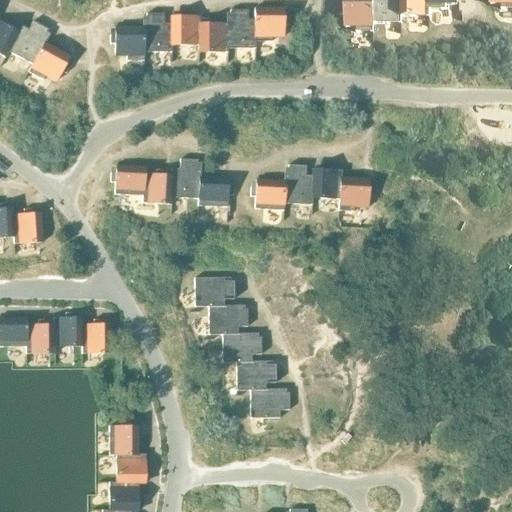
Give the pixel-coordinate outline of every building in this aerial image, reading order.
[(343,0),(343,7),(339,7),(339,16),(343,16),(344,29),(355,29),(355,33),(372,33),(372,24),(372,0),(343,0)] [(372,0),(372,24),(400,24),(400,17),(400,0),(372,0)] [(400,0),(400,17),(428,17),(428,11),(428,0),(400,0)] [(428,0),(428,11),(445,10),(445,7),(456,7),(455,0),(428,0)] [(511,0),(489,0),(489,6),(500,6),(500,9),(511,9),(511,0)] [(255,20),(255,42),(271,42),(271,38),(283,38),(283,25),(288,25),(288,16),(283,16),(283,8),(254,8),(254,19),(254,20),(255,20)] [(230,20),(226,23),(226,24),(227,24),(227,49),(255,48),(255,42),(255,20),(254,20),(254,19),(248,19),(248,10),(230,10),(230,20)] [(199,24),(199,23),(199,16),(187,16),(187,12),(178,12),(178,16),(169,16),(169,23),(169,24),(171,24),(171,46),(197,46),(199,46),(199,24)] [(143,27),(143,52),(171,52),(171,46),(171,24),(169,24),(169,23),(164,23),(164,14),(146,14),(146,24),(142,27),(143,27)] [(227,53),(227,49),(227,24),(226,24),(226,23),(215,23),(215,18),(206,18),(206,23),(199,23),(199,24),(199,46),(197,46),(197,53),(227,53)] [(4,25),(0,22),(0,55),(5,58),(9,52),(8,52),(19,32),(18,32),(18,33),(12,29),(15,25),(7,20),(4,25)] [(9,52),(5,58),(9,52),(32,65),(28,72),(32,65),(33,65),(45,43),(43,38),(48,30),(33,21),(28,30),(22,26),(18,32),(19,32),(8,52),(9,52)] [(142,27),(115,27),(115,35),(110,35),(110,44),(115,44),(115,57),(126,57),(126,61),(143,61),(143,52),(143,27),(142,27)] [(45,44),(45,43),(33,65),(32,65),(28,72),(43,80),(45,77),(56,83),(62,71),(66,73),(70,65),(66,63),(69,57),(45,44)] [(179,169),(172,169),(171,198),(198,200),(197,206),(198,206),(198,199),(200,177),(200,176),(200,174),(197,170),(197,160),(180,159),(179,169)] [(143,197),(144,167),(115,165),(115,174),(110,173),(110,183),(115,183),(114,195),(143,196),(143,197)] [(284,178),(284,181),(284,182),(283,204),(284,204),(312,206),(312,198),(311,198),(313,176),(312,176),(312,169),(311,176),(305,175),(306,166),(289,165),(288,175),(284,178)] [(320,170),(312,169),(312,176),(313,176),(311,198),(312,198),(312,206),(312,199),(338,201),(338,211),(339,200),(340,178),(341,178),(341,171),(329,170),(329,165),(320,165),(320,170)] [(143,197),(143,196),(142,203),(171,205),(171,198),(172,169),(171,169),(171,176),(164,175),(165,170),(155,170),(155,175),(144,174),(145,167),(144,167),(143,197)] [(339,200),(338,211),(353,212),(353,208),(367,209),(368,188),(363,188),(364,178),(342,177),(342,171),(341,171),(341,178),(340,178),(339,200)] [(228,178),(200,176),(200,177),(198,199),(198,206),(227,208),(227,195),(232,196),(232,187),(227,186),(228,178)] [(283,211),(284,204),(283,204),(284,182),(284,181),(256,180),(255,188),(250,188),(250,197),(255,197),(254,209),(283,211)] [(0,238),(13,238),(13,245),(14,245),(13,238),(14,237),(12,215),(13,215),(13,208),(4,209),(4,204),(0,203),(0,238)] [(23,214),(13,215),(12,215),(14,237),(13,238),(14,245),(43,243),(41,213),(32,214),(32,209),(23,210),(23,214)] [(194,308),(208,308),(208,307),(223,307),(223,306),(223,299),(233,299),(233,282),(223,282),(219,278),(194,278),(194,308)] [(222,335),(222,345),(222,335),(237,334),(247,334),(237,334),(237,327),(247,327),(247,310),(237,310),(233,306),(223,306),(223,307),(208,307),(208,308),(208,335),(222,335)] [(54,347),(55,347),(81,347),(82,347),(82,325),(83,325),(83,324),(83,318),(74,318),(74,313),(65,313),(65,318),(53,318),(53,325),(54,325),(54,347)] [(26,325),(26,318),(0,317),(0,347),(26,347),(26,325)] [(55,355),(55,347),(54,347),(54,325),(53,325),(53,318),(53,326),(47,326),(46,320),(37,320),(37,326),(26,326),(26,325),(26,347),(26,355),(55,355)] [(82,347),(81,347),(81,354),(111,354),(111,324),(103,324),(102,319),(93,319),(93,324),(83,324),(83,325),(82,325),(82,347)] [(222,363),(236,363),(236,362),(251,362),(261,362),(261,361),(251,362),(251,355),(261,355),(261,337),(251,337),(247,334),(237,334),(222,335),(222,345),(222,363)] [(265,389),(275,389),(265,389),(265,383),(275,383),(275,365),(265,365),(261,362),(251,362),(236,362),(236,363),(236,391),(250,391),(250,401),(250,390),(265,390),(265,389)] [(250,401),(250,418),(279,418),(279,411),(289,410),(289,393),(279,393),(275,389),(265,389),(265,390),(250,390),(250,401)] [(138,455),(138,426),(130,426),(130,422),(121,422),(121,426),(113,426),(113,427),(109,427),(109,456),(115,456),(138,455)] [(145,455),(138,455),(115,456),(115,483),(138,483),(138,485),(144,485),(145,476),(149,476),(149,467),(145,467),(145,455)] [(137,485),(138,485),(138,483),(115,483),(108,483),(108,510),(101,510),(101,511),(109,511),(131,511),(130,511),(137,511),(137,504),(142,504),(142,495),(137,495),(137,485)]
